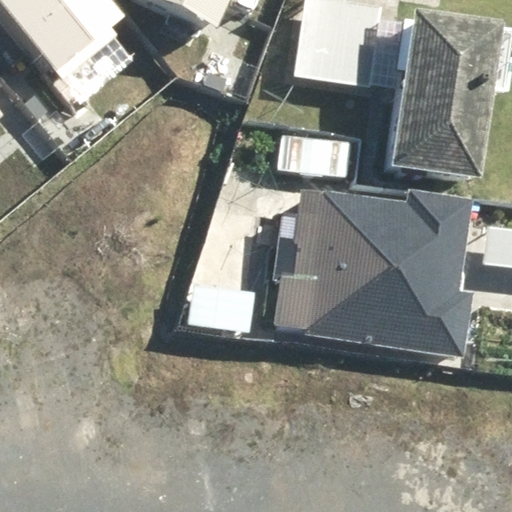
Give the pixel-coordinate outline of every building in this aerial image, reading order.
[(0,0),(0,4),(62,81),(119,35),(112,26),(126,15),(113,0),(0,0)] [(230,0),(162,0),(218,26),(230,0)] [(307,0),(297,76),(374,87),(384,10),(312,0),(307,0)] [(510,27),(410,13),(388,167),(476,179),(489,89),(501,90),(510,27)] [(355,142),(282,137),(280,172),(353,177),(355,142)] [(138,222),(100,172),(44,215),(82,265),(138,222)] [(299,215),(277,214),(273,339),(464,345),(469,193),(420,191),(419,210),(349,208),(349,194),(300,192),(299,215)] [(186,350),(111,344),(106,400),(182,406),(186,350)] [(443,403),(323,385),(306,511),(457,511),(459,496),(432,492),(443,403)]
